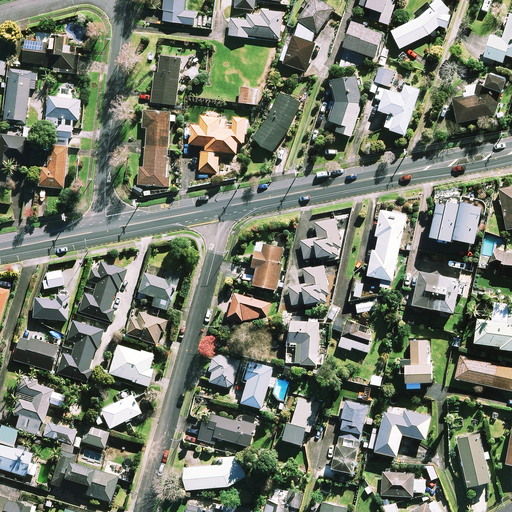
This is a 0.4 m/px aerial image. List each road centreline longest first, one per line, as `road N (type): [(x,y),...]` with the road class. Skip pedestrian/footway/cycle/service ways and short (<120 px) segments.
road 1 (residential): [(141,511),(215,249),(216,208)]
road 2 (tertiary): [(511,151),(216,208)]
road 3 (residential): [(125,0),(105,170),(107,229)]
